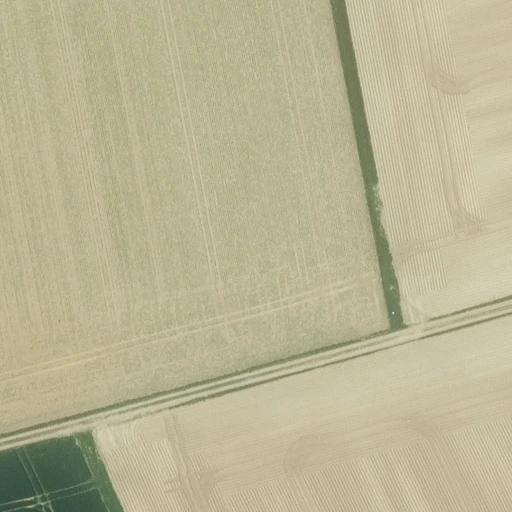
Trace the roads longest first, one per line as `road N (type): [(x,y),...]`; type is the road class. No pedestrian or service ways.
road 1 (track): [(511,307),(0,447)]
road 2 (track): [(396,340),(333,0)]
